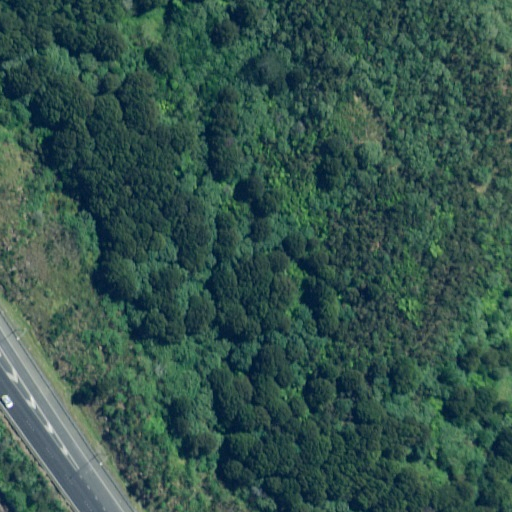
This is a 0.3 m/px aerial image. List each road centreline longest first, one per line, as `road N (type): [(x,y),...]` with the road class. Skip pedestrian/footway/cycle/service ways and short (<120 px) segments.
road 1 (trunk): [(0,305),(140,511)]
road 2 (trunk): [(0,381),(95,511)]
